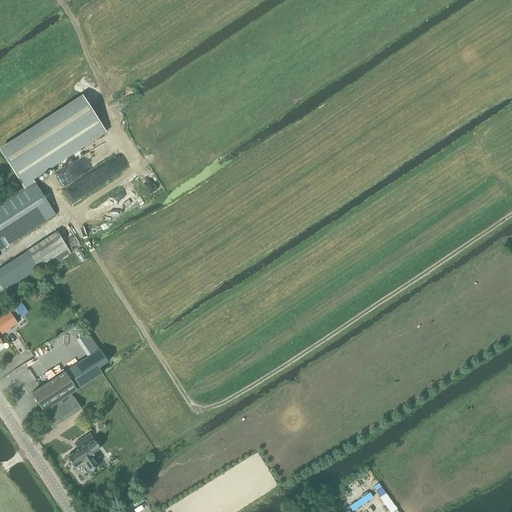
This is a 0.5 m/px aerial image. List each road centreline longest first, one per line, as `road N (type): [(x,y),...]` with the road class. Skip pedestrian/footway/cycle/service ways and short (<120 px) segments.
road 1 (track): [(69,213),(188,402),(203,410),(511,215)]
road 2 (track): [(6,255),(130,168),(78,29),(59,0)]
road 3 (tertiary): [(71,511),(0,402)]
